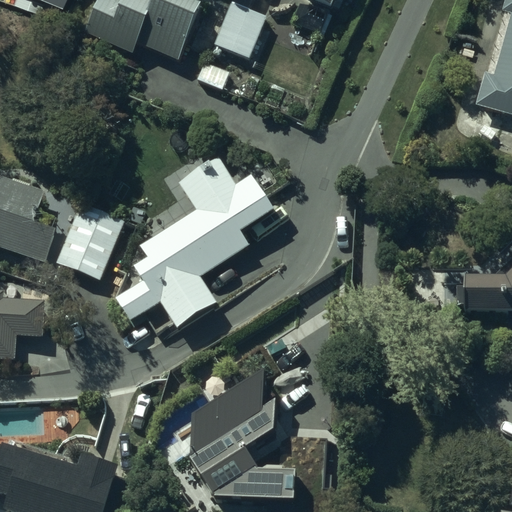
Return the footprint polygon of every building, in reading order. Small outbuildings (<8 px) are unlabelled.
[(202,8),(183,0),(127,0),(125,6),(111,0),(100,0),(85,36),(134,57),(139,45),(179,63),(202,8)] [(301,0),(332,12),(336,0),(301,0)] [(511,0),(507,0),(504,14),(511,16),(511,19),(496,79),(485,76),(476,110),(511,119),(511,0)] [(267,19),(231,5),(214,47),(251,61),(267,19)] [(200,67),(193,84),(220,96),(227,78),(200,67)] [(237,189),(219,161),(181,186),(199,214),(144,249),(152,262),(137,272),(145,284),(116,302),(132,326),(145,318),(156,336),(171,327),(177,332),(219,305),(204,281),(253,249),(244,236),(277,216),(253,179),(237,189)] [(45,194),(0,179),(0,250),(47,266),(58,233),(35,226),(45,194)] [(125,224),(82,207),(59,266),(102,282),(125,224)] [(511,262),(494,280),(465,280),(465,288),(456,288),(456,310),(465,310),(465,318),(511,317),(511,262)] [(0,361),(14,362),(16,338),(44,340),(47,303),(6,301),(6,292),(0,291),(0,361)] [(266,418),(268,380),(198,423),(193,467),(217,506),(270,510),(269,511),(326,511),(330,445),(293,443),(276,413),(266,418)] [(167,383),(156,423),(181,430),(192,391),(167,383)] [(80,473),(0,449),(0,501),(10,505),(7,511),(107,511),(120,470),(84,459),(80,473)]
